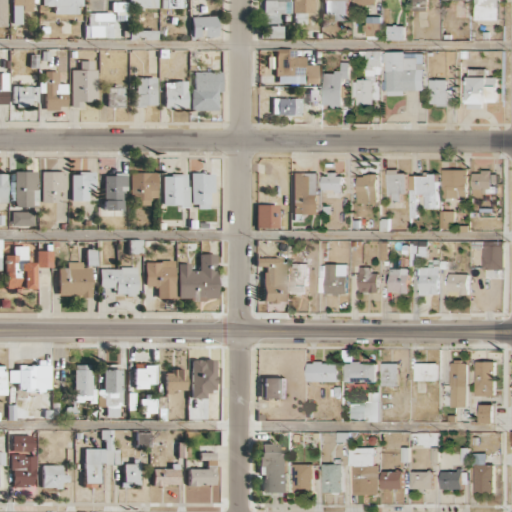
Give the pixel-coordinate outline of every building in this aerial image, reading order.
[(30,0),(10,0),(11,24),(20,24),(20,11),(31,11),(30,0)] [(41,0),(41,5),(53,5),(53,14),(80,14),(80,0),(41,0)] [(128,0),(129,8),(157,7),(156,0),(128,0)] [(160,0),(161,8),(182,8),(182,0),(160,0)] [(263,0),(263,13),(289,14),(289,0),(263,0)] [(313,13),(313,0),(292,0),(293,13),(313,13)] [(323,0),(323,14),(335,14),(335,20),(348,20),(348,0),(323,0)] [(412,0),(412,10),(427,11),(427,0),(412,0)] [(498,20),(497,0),(474,0),(474,20),(498,20)] [(126,2),(112,2),(111,16),(126,17),(126,2)] [(85,37),(112,37),(112,13),(85,12),(85,37)] [(217,37),(216,16),(191,17),(191,38),(217,37)] [(366,35),(381,35),(381,16),(366,16),(366,35)] [(387,39),(404,40),(405,26),(387,25),(387,39)] [(282,38),(282,26),(268,26),(268,38),(282,38)] [(318,83),(317,64),(305,64),(304,57),(295,57),(295,49),(276,49),(276,83),(318,83)] [(424,90),(424,52),(385,52),(385,81),(374,81),(374,73),(382,73),(382,50),(365,50),(365,80),(352,80),(352,97),(356,97),(356,105),(373,105),(373,99),(382,99),(382,95),(406,95),(406,90),(424,90)] [(71,107),(85,107),(85,101),(96,101),(96,61),(79,61),(79,70),(71,70),(71,107)] [(349,62),(340,62),(340,72),(324,71),(323,107),(342,107),(343,79),(348,79),(349,62)] [(498,77),(487,77),(487,69),(468,69),(467,105),(498,105),(498,77)] [(66,108),(66,83),(58,83),(58,71),(44,71),(44,81),(38,82),(39,93),(44,92),(44,108),(66,108)] [(222,72),(192,72),(192,110),(216,110),(216,91),(222,91),(222,72)] [(155,106),(156,77),(135,77),(134,106),(155,106)] [(453,105),(454,90),(446,90),(447,79),(429,79),(428,105),(453,105)] [(186,81),(163,82),(164,109),(186,108),(186,81)] [(38,104),(37,85),(12,86),(13,105),(38,104)] [(107,107),(123,107),(123,87),(107,87),(107,107)] [(317,91),(303,91),(303,105),(316,106),(317,91)] [(301,98),(273,97),(272,114),(301,115),(301,98)] [(467,169),(442,169),(442,197),(467,197),(467,169)] [(36,171),(13,171),(13,205),(36,206),(36,171)] [(65,190),(65,171),(41,171),(40,202),(57,202),(57,190),(65,190)] [(389,200),(400,200),(400,193),(406,193),(407,171),(389,171),(389,200)] [(71,172),(70,200),(88,201),(88,189),(94,189),(95,173),(71,172)] [(156,198),(156,172),(130,172),(130,205),(149,205),(149,198),(156,198)] [(292,214),(318,214),(318,173),(292,172),(292,214)] [(472,172),(473,194),(497,193),(497,172),(472,172)] [(190,206),(209,207),(209,192),(213,192),(213,173),(191,173),(190,206)] [(437,208),(438,174),(410,173),(409,192),(425,192),(425,207),(437,208)] [(103,209),(121,210),(122,190),(126,190),(126,174),(103,174),(103,209)] [(322,174),(323,190),(343,190),(343,174),(322,174)] [(378,174),(357,175),(358,203),(379,202),(378,174)] [(187,206),(187,175),(162,175),(162,206),(187,206)] [(278,204),(256,204),(255,227),(277,228),(278,204)] [(440,229),(453,228),(453,210),(440,211),(440,229)] [(34,212),(11,211),(11,225),(34,226),(34,212)] [(141,254),(142,240),(129,239),(129,253),(141,254)] [(505,268),(504,241),(483,241),(483,269),(505,268)] [(5,255),(6,289),(35,288),(35,262),(27,262),(27,246),(14,246),(14,254),(5,255)] [(52,267),(52,251),(37,251),(37,267),(52,267)] [(178,263),(177,298),(216,299),(217,254),(199,253),(199,270),(190,270),(190,263),(178,263)] [(263,301),(286,301),(286,261),(280,262),(280,257),(256,258),(256,266),(263,266),(263,301)] [(174,261),(145,262),(145,286),(156,285),(156,299),(175,299),(174,261)] [(90,296),(90,268),(81,268),(81,262),(66,262),(66,267),(58,267),(57,295),(90,296)] [(308,263),(291,263),(291,293),(308,293),(308,263)] [(348,264),(320,264),(319,293),(347,294),(348,264)] [(439,294),(438,266),(418,267),(419,295),(439,294)] [(372,267),(360,267),(359,291),(378,292),(379,273),(371,273),(372,267)] [(136,268),(99,268),(99,287),(115,287),(116,295),(136,295),(136,268)] [(389,268),(389,293),(409,293),(409,268),(389,268)] [(469,274),(449,274),(448,295),(469,295),(469,274)] [(214,359),(190,360),(191,398),(204,398),(204,390),(214,390),(214,359)] [(495,361),(476,361),(475,395),(494,396),(495,361)] [(339,382),(340,363),(308,362),(308,381),(339,382)] [(345,382),(377,381),(376,362),(345,363),(345,382)] [(468,362),(451,362),(450,406),(467,407),(468,362)] [(399,385),(399,363),(382,363),(382,385),(399,385)] [(415,381),(437,380),(437,363),(415,363),(415,381)] [(93,364),(74,365),(74,402),(93,401),(93,364)] [(49,365),(17,365),(17,370),(8,370),(7,382),(17,382),(17,388),(49,389),(49,365)] [(155,365),(134,365),(134,387),(155,387),(155,365)] [(103,392),(121,392),(121,369),(104,369),(103,392)] [(185,371),(164,371),(165,391),(185,391),(185,371)] [(262,398),(285,398),(285,378),(263,378),(262,398)] [(140,399),(140,413),(155,412),(155,399),(140,399)] [(380,402),(351,402),(351,419),(380,419),(380,402)] [(494,423),(495,404),(481,404),(480,422),(494,423)] [(84,449),(84,482),(99,482),(99,464),(119,464),(119,449),(113,449),(113,430),(102,430),(102,448),(84,449)] [(410,447),(439,446),(438,432),(409,433),(410,447)] [(149,433),(137,433),(136,444),(148,445),(149,433)] [(12,451),(31,451),(31,435),(11,435),(12,451)] [(259,474),(263,474),(263,492),(287,492),(287,453),(276,453),(276,444),(259,444),(259,474)] [(379,464),(375,464),(375,448),(349,447),(349,465),(354,465),(354,494),(379,494),(379,464)] [(438,448),(431,448),(432,464),(439,464),(438,448)] [(188,469),(188,485),(215,485),(214,452),(199,452),(199,460),(205,460),(205,469),(188,469)] [(494,493),(495,464),(487,464),(487,453),(475,453),(475,492),(494,493)] [(11,487),(35,486),(34,454),(11,455),(11,487)] [(324,492),(343,492),(343,463),(323,464),(324,492)] [(61,464),(41,465),(42,488),(61,488),(61,483),(67,482),(67,474),(61,474),(61,464)] [(139,464),(122,464),(122,486),(139,485),(139,464)] [(294,492),(313,492),(313,464),(294,464),(294,492)] [(152,485),(178,486),(179,467),(152,467),(152,485)] [(382,471),(382,489),(404,488),(403,470),(382,471)] [(463,489),(463,470),(441,470),(441,489),(463,489)] [(412,471),(412,488),(433,488),(434,471),(412,471)]
